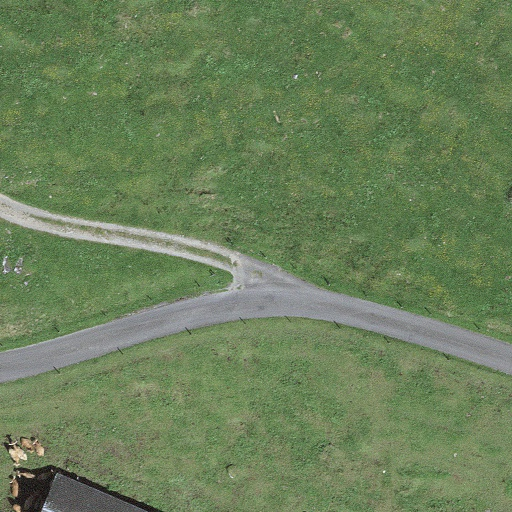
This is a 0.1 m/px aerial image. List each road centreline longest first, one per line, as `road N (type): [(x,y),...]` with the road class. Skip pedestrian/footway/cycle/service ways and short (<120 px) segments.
road 1 (unclassified): [(511,359),(293,303),(230,308),(0,368)]
road 2 (track): [(0,207),(239,263),(293,303)]
